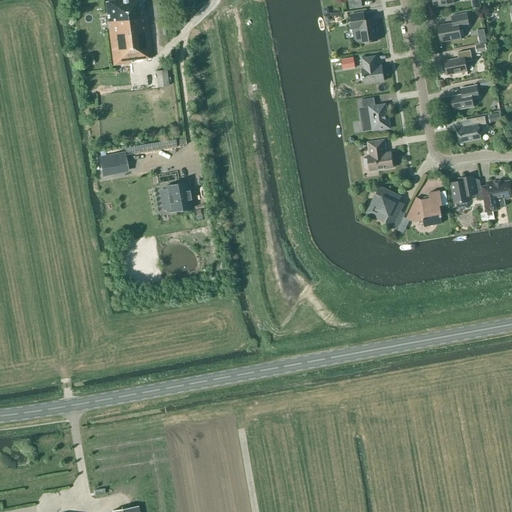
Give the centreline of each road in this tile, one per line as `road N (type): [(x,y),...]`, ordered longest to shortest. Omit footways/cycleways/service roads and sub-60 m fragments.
road 1 (primary): [(511,325),(0,416)]
road 2 (residential): [(283,322),(265,275),(217,0)]
road 3 (residential): [(511,156),(434,157),(404,0)]
